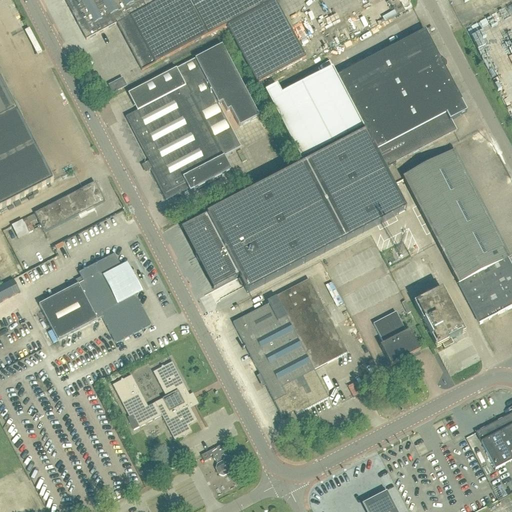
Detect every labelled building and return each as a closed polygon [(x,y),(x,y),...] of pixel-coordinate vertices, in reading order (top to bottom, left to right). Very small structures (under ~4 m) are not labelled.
[(64,0),(87,42),(117,25),(127,20),(115,0),(64,0)] [(208,36),(189,0),(115,0),(127,20),(117,25),(142,72),(208,36)] [(189,0),(208,36),(227,27),(258,85),(306,59),(275,1),(276,0),(189,0)] [(470,24),(463,28),(470,42),(478,38),(470,24)] [(276,87),(265,93),(301,163),(364,130),(384,171),(396,165),(395,164),(433,144),(434,144),(456,132),(451,122),(467,114),(424,33),(391,51),(372,61),(338,79),(336,79),(332,70),(281,96),(276,87)] [(260,119),(223,47),(196,61),(196,60),(176,71),(128,96),(138,113),(126,119),(149,163),(143,166),(147,174),(151,172),(166,202),(189,191),(190,194),(194,192),(232,173),(224,158),(242,149),(219,106),(223,104),(228,113),(231,111),(240,129),(260,119)] [(511,51),(511,49),(503,52),(511,72),(510,72),(511,76),(511,51)] [(0,80),(0,211),(53,184),(0,80)] [(122,80),(109,87),(113,95),(126,88),(122,80)] [(206,217),(181,230),(213,291),(238,278),(247,295),(406,212),(384,171),(364,130),(301,163),(303,166),(206,217)] [(459,286),(500,264),(445,158),(403,180),(459,286)] [(104,203),(95,186),(83,192),(81,189),(78,190),(79,192),(34,216),(44,234),(104,203)] [(8,224),(14,237),(25,232),(18,219),(8,224)] [(121,269),(115,256),(79,275),(84,284),(39,307),(58,343),(102,319),(116,346),(152,327),(136,297),(138,296),(123,268),(121,269)] [(480,326),(511,308),(511,285),(500,264),(459,286),(480,326)] [(347,353),(309,281),(267,303),(269,306),(233,325),(283,420),(294,414),(296,416),(329,400),(314,372),(315,372),(314,371),(347,354),(347,353)] [(437,348),(464,334),(442,292),(415,306),(437,348)] [(334,324),(348,318),(343,307),(329,313),(334,324)] [(380,347),(391,367),(420,352),(410,332),(406,334),(396,314),(373,326),(384,345),(380,347)] [(198,422),(186,399),(190,397),(173,363),(153,374),(166,399),(150,407),(133,375),(112,386),(128,418),(127,418),(134,431),(139,429),(162,417),(175,442),(192,433),(189,427),(198,422)] [(496,471),(511,462),(511,415),(477,434),(496,471)] [(468,420),(460,423),(464,435),(472,432),(468,420)] [(231,459),(226,451),(224,445),(201,457),(204,463),(212,459),(210,457),(212,456),(217,466),(216,470),(219,476),(223,477),(236,471),(238,466),(235,461),(231,459)] [(483,472),(491,466),(488,462),(480,468),(483,472)] [(25,478),(16,482),(18,487),(27,483),(25,478)] [(395,511),(386,493),(362,506),(365,511),(395,511)] [(44,511),(40,502),(18,511),(44,511)]
